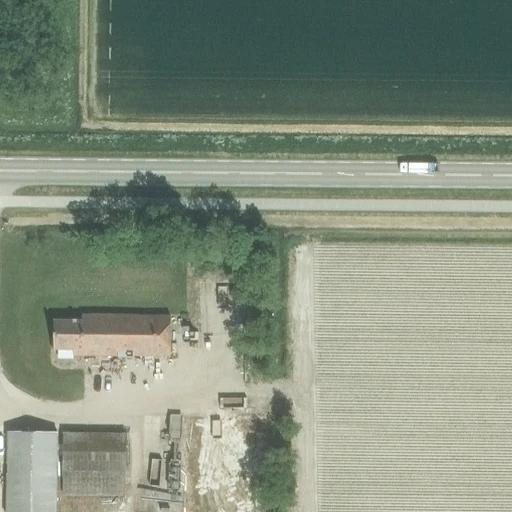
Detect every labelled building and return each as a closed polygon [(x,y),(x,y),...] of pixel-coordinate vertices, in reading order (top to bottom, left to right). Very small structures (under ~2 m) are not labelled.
[(170,358),(170,318),(82,317),(81,322),(53,322),(53,340),(51,340),(51,351),(73,351),(73,357),(170,358)] [(136,407),(135,430),(178,432),(178,408),(136,407)] [(250,511),(250,412),(180,412),(181,511),(250,511)] [(56,511),(58,433),(6,433),(5,511),(56,511)] [(125,497),(126,434),(62,434),(61,496),(125,497)]
